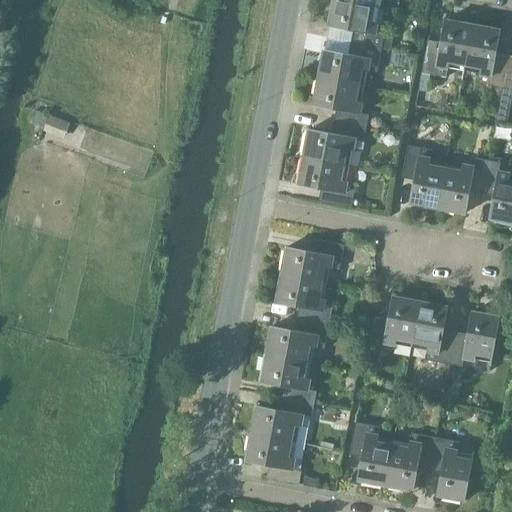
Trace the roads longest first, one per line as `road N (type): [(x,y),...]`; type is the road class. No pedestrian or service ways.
road 1 (residential): [(194,483),(251,207)]
road 2 (residential): [(489,254),(251,207)]
road 3 (residential): [(251,207),(288,0)]
road 4 (unclassified): [(338,511),(194,483)]
